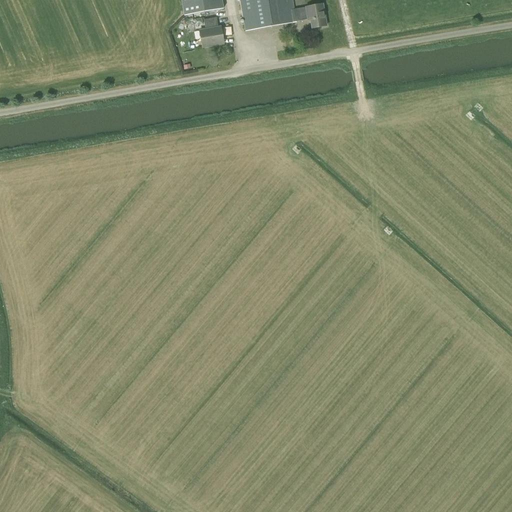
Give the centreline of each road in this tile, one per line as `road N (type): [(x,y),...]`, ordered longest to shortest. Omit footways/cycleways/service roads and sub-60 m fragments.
road 1 (unclassified): [(0,112),(511,25)]
road 2 (track): [(0,157),(511,70)]
